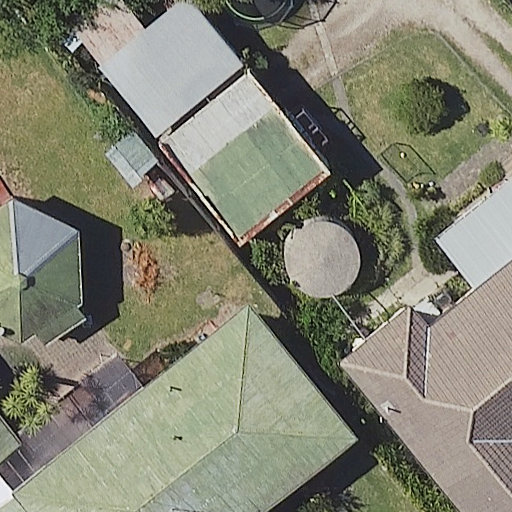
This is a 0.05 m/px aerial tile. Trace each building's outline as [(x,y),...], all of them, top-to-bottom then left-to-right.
[(335,180),(201,0),(68,0),(250,243),(335,180)] [(511,511),(511,178),(445,233),(485,282),(438,321),(423,302),(357,355),(483,511),(511,511)] [(0,333),(91,336),(91,317),(95,224),(0,220),(0,333)] [(270,511),(364,434),(244,290),(0,492),(0,511),(270,511)] [(0,382),(0,459),(38,430),(0,382)]
